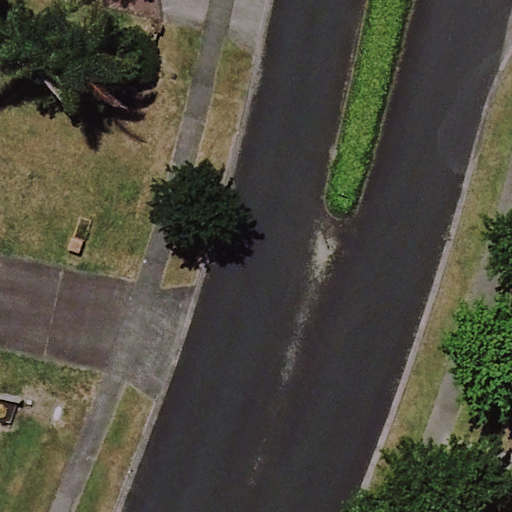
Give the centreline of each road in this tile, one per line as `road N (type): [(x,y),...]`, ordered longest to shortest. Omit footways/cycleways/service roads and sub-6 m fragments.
road 1 (residential): [(451,0),(384,239),(317,313)]
road 2 (residential): [(317,313),(290,208),(323,0)]
road 3 (residential): [(317,313),(256,511)]
